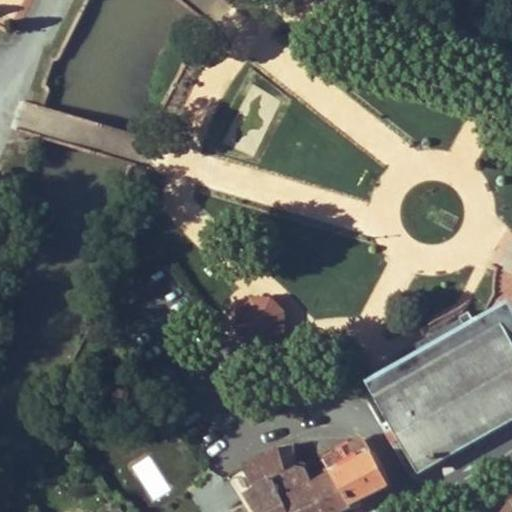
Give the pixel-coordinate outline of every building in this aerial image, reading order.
[(265,295),(259,295),(255,296),(250,298),(246,301),(242,305),(240,310),(238,315),(238,321),(239,325),(242,330),(245,335),(249,338),(254,340),(261,341),(267,340),(272,338),(277,335),(281,330),(283,325),(284,320),(284,318),(283,313),(282,308),(279,303),(275,299),(270,297),(265,295)] [(376,398),(417,469),(511,414),(511,349),(499,327),(376,398)] [(329,467),(332,472),(371,450),(367,441),(352,440),(323,457),(329,467)] [(258,486),(248,492),(259,511),(288,511),(274,476),(294,465),(280,447),(264,454),(245,466),(258,486)] [(371,493),(389,484),(371,450),(332,472),(350,502),(371,493)] [(151,500),(169,490),(149,455),(131,465),(151,500)] [(274,476),(288,511),(328,511),(314,482),(312,477),(307,466),(294,465),(274,476)] [(240,496),(248,492),(258,486),(245,466),(240,469),(228,476),(240,496)] [(312,477),(314,482),(332,472),(329,467),(312,477)] [(330,511),(340,507),(350,502),(332,472),(314,482),(328,511),(330,511)] [(259,511),(248,492),(240,496),(249,511),(259,511)] [(511,511),(511,499),(507,507),(502,511),(511,511)]
